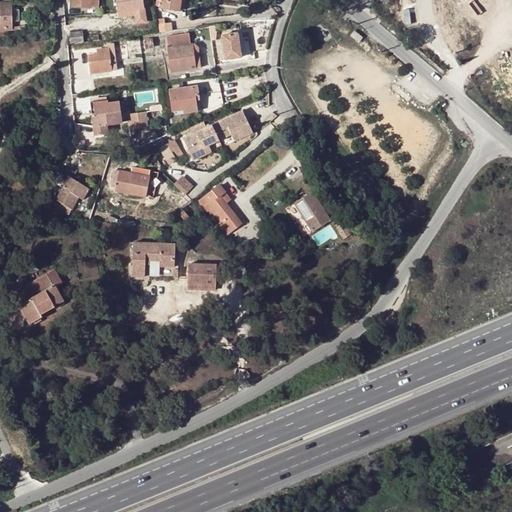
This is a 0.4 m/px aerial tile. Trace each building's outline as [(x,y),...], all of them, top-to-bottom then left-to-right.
[(116,0),(119,19),(136,16),(137,26),(146,25),(142,0),(116,0)] [(180,4),(181,0),(156,0),(156,2),(160,3),(160,9),(179,12),(180,4)] [(0,29),(12,29),(11,22),(18,22),(18,11),(12,11),(11,4),(0,4),(0,29)] [(158,26),(159,33),(173,32),(172,24),(164,25),(158,26)] [(354,31),(350,36),(359,43),(363,38),(354,31)] [(70,33),(72,45),(84,43),(82,32),(70,33)] [(171,73),(201,69),(198,49),(194,45),(190,46),(189,35),(165,38),(171,73)] [(152,48),(151,41),(134,43),(136,51),(152,48)] [(98,56),(90,57),(89,57),(91,75),(117,71),(116,66),(113,46),(108,47),(109,50),(102,51),(97,51),(98,56)] [(169,92),(172,112),(200,108),(196,87),(169,92)] [(90,103),(92,120),(96,119),(94,106),(108,104),(108,101),(90,103)] [(96,119),(92,120),(94,136),(108,133),(107,126),(121,124),(118,103),(108,104),(94,106),(96,119)] [(208,145),(219,141),(231,135),(241,130),(244,137),(253,133),(242,110),(183,139),(193,161),(202,156),(199,149),(208,145)] [(146,112),(139,113),(142,128),(149,127),(146,112)] [(142,128),(139,113),(129,115),(131,130),(142,128)] [(241,130),(231,135),(235,142),(244,137),(241,130)] [(174,142),(171,138),(157,147),(159,151),(174,142)] [(159,151),(168,165),(176,161),(175,159),(182,155),(174,142),(159,151)] [(211,152),(208,145),(199,149),(202,156),(211,152)] [(132,167),(131,174),(149,178),(150,170),(132,167)] [(118,172),(118,173),(116,184),(112,183),(111,187),(115,188),(115,191),(145,197),(149,178),(131,174),(118,172)] [(89,189),(69,178),(56,201),(60,203),(57,208),(68,214),(78,198),(82,200),(89,189)] [(194,180),(187,186),(196,197),(203,191),(194,180)] [(203,207),(222,232),(226,236),(235,229),(220,209),(226,204),(231,200),(219,187),(205,197),(209,203),(203,207)] [(330,222),(312,192),(293,204),(312,233),(330,222)] [(220,209),(235,229),(242,224),(226,204),(220,209)] [(183,212),(179,215),(184,221),(188,218),(183,212)] [(350,235),(342,223),(335,227),(343,240),(350,235)] [(174,245),(133,243),(131,277),(144,278),(145,261),(160,262),(160,267),(174,268),(174,245)] [(215,265),(188,264),(187,284),(215,285),(215,265)] [(58,278),(55,271),(19,291),(25,302),(19,305),(29,325),(41,319),(39,315),(46,311),(63,302),(55,288),(50,279),(55,277),(56,279),(58,278)] [(62,284),(58,278),(56,279),(55,277),(50,279),(55,288),(62,284)] [(19,291),(13,294),(19,305),(25,302),(19,291)] [(184,322),(174,330),(180,337),(191,330),(184,322)]
